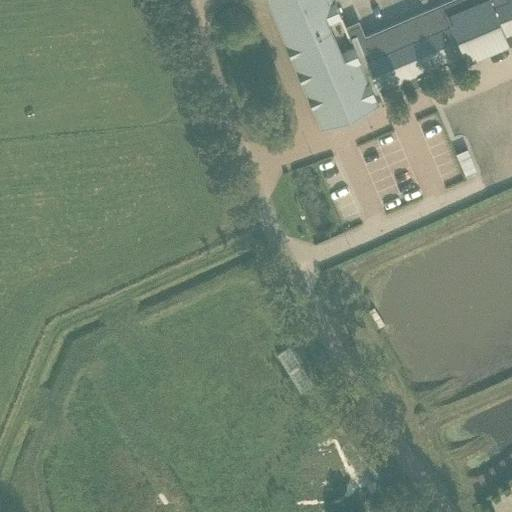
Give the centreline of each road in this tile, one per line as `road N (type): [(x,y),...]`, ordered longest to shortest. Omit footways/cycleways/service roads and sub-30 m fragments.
road 1 (unclassified): [(442,511),(379,421),(275,237),(184,0)]
road 2 (unknown): [(511,168),(292,268)]
